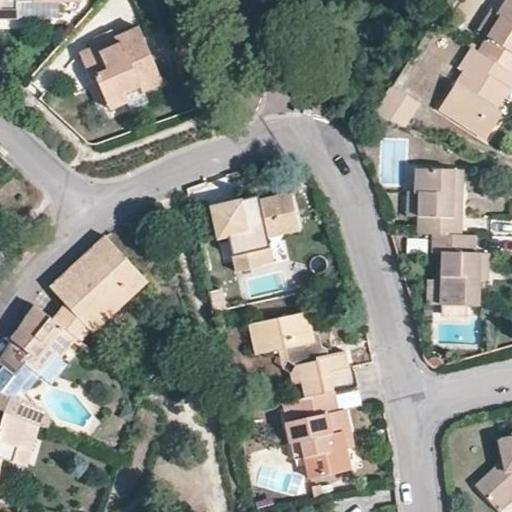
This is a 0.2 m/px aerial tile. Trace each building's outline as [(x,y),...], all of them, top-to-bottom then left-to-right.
[(0,0),(0,18),(18,18),(18,1),(59,0),(81,0),(80,0),(0,0)] [(59,0),(18,1),(18,18),(37,18),(38,5),(59,4),(59,0)] [(511,0),(507,0),(501,11),(504,13),(491,33),(480,50),(485,52),(511,70),(511,68),(511,0)] [(501,11),(492,7),(480,26),(491,33),(504,13),(501,11)] [(120,36),(123,44),(102,52),(99,44),(79,52),(100,104),(106,101),(120,96),(141,87),(142,91),(163,83),(139,28),(120,36)] [(123,44),(120,36),(99,44),(102,52),(123,44)] [(463,67),(472,72),(485,52),(480,50),(473,45),(460,65),(463,67)] [(485,52),(472,72),(463,67),(444,96),(448,98),(441,107),(483,135),(490,124),(494,125),(504,109),(499,105),(511,85),(511,70),(485,52)] [(429,98),(397,78),(380,105),(376,111),(411,126),(429,98)] [(106,101),(109,110),(124,105),(120,96),(106,101)] [(438,105),(441,107),(448,98),(444,96),(438,105)] [(494,125),(490,124),(483,135),(486,136),(494,125)] [(464,216),(464,196),(455,197),(457,169),(417,167),(416,193),(420,193),(420,216),(419,231),(434,232),(458,233),(458,216),(464,216)] [(465,170),(457,169),(455,197),(464,196),(465,170)] [(216,233),(228,231),(235,265),(269,259),(265,233),(262,219),(294,212),(289,189),(256,196),(258,204),(243,207),(240,196),(210,202),(216,233)] [(256,196),(255,193),(240,196),(243,207),(258,204),(256,196)] [(297,226),(294,212),(262,219),(265,233),(297,226)] [(434,250),(443,250),(442,278),(442,302),(444,302),(468,302),(481,302),(482,279),(481,270),(489,269),(490,251),(478,251),(478,233),(464,234),(458,233),(434,232),(434,250)] [(89,328),(94,332),(147,278),(103,234),(80,253),(58,275),(66,284),(57,293),(65,301),(52,315),(78,336),(81,338),(89,328)] [(489,269),(481,270),(482,279),(489,279),(489,269)] [(66,284),(58,275),(48,285),(57,293),(66,284)] [(442,302),(442,278),(429,277),(428,301),(442,302)] [(35,301),(19,322),(12,335),(0,356),(0,357),(20,373),(31,362),(41,370),(41,369),(58,349),(63,354),(78,336),(52,315),(35,301)] [(467,311),(468,302),(444,302),(444,311),(467,311)] [(262,349),(279,346),(286,346),(288,356),(300,362),(307,393),(334,387),(330,368),(350,364),(346,346),(329,349),(329,345),(326,342),(321,338),(319,329),(311,326),(308,309),(256,319),(262,349)] [(256,319),(248,321),(256,351),(262,349),(256,319)] [(284,366),(293,372),(298,395),(307,393),(300,362),(288,356),(286,346),(279,346),(284,366)] [(68,357),(63,354),(58,349),(41,369),(52,377),(68,357)] [(0,364),(23,383),(27,386),(37,383),(42,376),(41,370),(31,362),(20,373),(0,357),(0,364)] [(0,386),(14,394),(23,383),(0,364),(0,386)] [(0,386),(0,404),(4,406),(14,394),(0,386)] [(286,417),(290,437),(300,435),(303,453),(308,474),(350,466),(346,446),(342,430),(350,428),(345,405),(338,407),(334,387),(307,393),(298,395),(293,396),(297,416),(291,417),(286,417)] [(46,406),(14,394),(4,406),(38,420),(40,421),(46,406)] [(293,396),(287,397),(291,417),(297,416),(293,396)] [(0,453),(2,454),(13,457),(18,442),(31,445),(38,420),(4,406),(0,420),(0,453)] [(350,428),(342,430),(346,446),(353,444),(350,428)] [(300,435),(290,437),(294,454),(303,453),(300,435)] [(511,435),(502,438),(507,463),(501,462),(479,483),(496,501),(511,488),(511,435)] [(31,445),(18,442),(13,457),(26,460),(31,445)] [(332,480),(321,483),(321,480),(312,483),(314,495),(334,491),(332,480)] [(511,488),(496,501),(503,509),(511,501),(511,488)]
